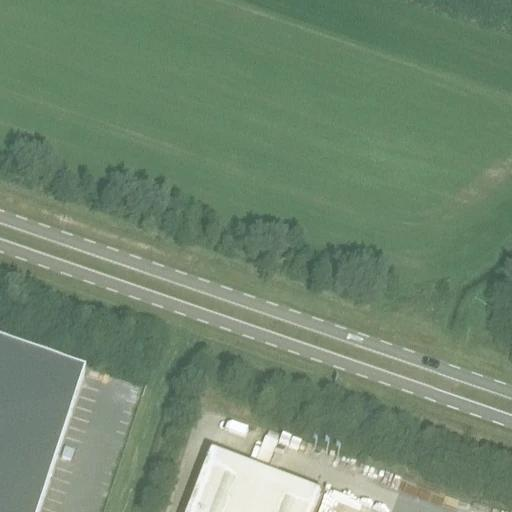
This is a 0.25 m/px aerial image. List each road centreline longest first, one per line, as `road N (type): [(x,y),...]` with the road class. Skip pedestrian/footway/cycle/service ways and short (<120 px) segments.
road 1 (primary): [(511,393),(0,217)]
road 2 (primary): [(0,247),(511,422)]
